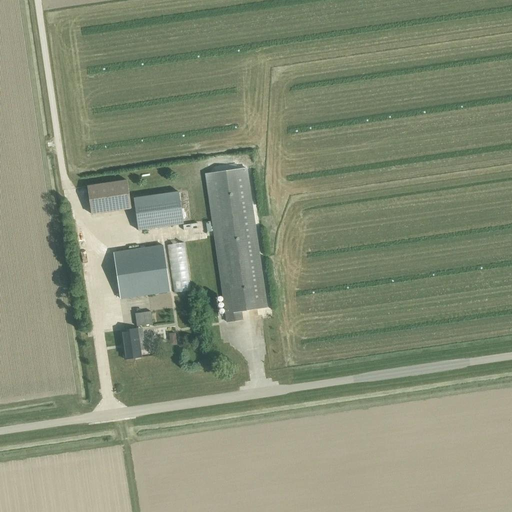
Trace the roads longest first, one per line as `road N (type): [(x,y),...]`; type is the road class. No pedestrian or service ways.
road 1 (unclassified): [(0,429),(511,355)]
road 2 (track): [(74,192),(63,178),(37,0)]
